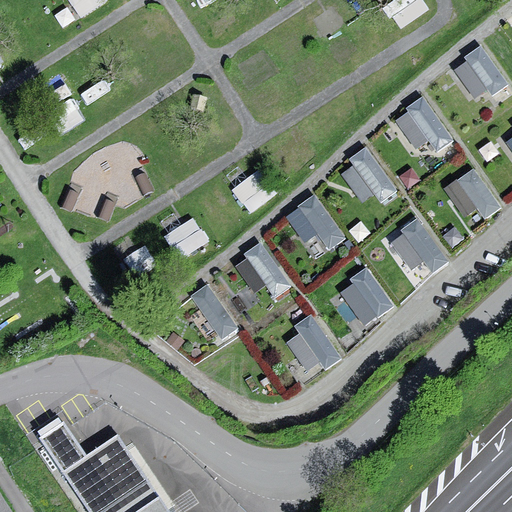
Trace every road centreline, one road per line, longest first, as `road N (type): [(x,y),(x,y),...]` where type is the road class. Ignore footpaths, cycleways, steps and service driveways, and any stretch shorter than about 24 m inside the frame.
road 1 (track): [(511,228),(297,409),(243,409),(131,328),(87,281),(0,140)]
road 2 (residential): [(511,297),(351,446),(291,472),(250,465),(109,380),(54,376),(0,389)]
road 3 (track): [(140,335),(511,5)]
road 4 (track): [(72,257),(430,27),(445,14),(435,0)]
road 5 (track): [(26,183),(306,0)]
road 6 (track): [(0,93),(141,0)]
road 7 (track): [(253,139),(165,0)]
